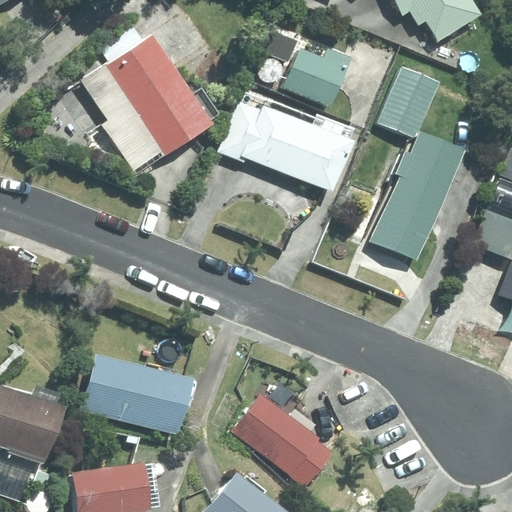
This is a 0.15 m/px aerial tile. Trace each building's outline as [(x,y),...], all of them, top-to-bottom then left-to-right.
[(0,0),(0,10),(17,0),(0,0)] [(477,26),(460,0),(382,0),(399,27),(407,22),(416,36),(421,32),(434,53),(477,26)] [(104,130),(97,135),(132,184),(208,141),(145,54),(82,99),(104,130)] [(297,63),(281,98),(327,118),(347,74),(323,63),(318,73),(297,63)] [(398,78),(374,130),(413,148),(438,97),(398,78)] [(350,158),(344,155),(349,144),(313,128),(307,142),(236,111),(215,159),(243,172),(244,169),(329,206),(350,158)] [(511,148),(500,174),(511,179),(511,148)] [(50,150),(44,164),(62,172),(68,157),(50,150)] [(393,191),(369,248),(415,269),(450,190),(399,167),(389,189),(393,191)] [(511,203),(495,195),(468,252),(505,270),(511,255),(511,203)] [(511,266),(496,305),(511,311),(511,266)] [(89,349),(76,408),(173,429),(186,371),(89,349)] [(0,381),(0,444),(40,457),(58,400),(0,381)] [(256,391),(227,430),(302,485),(329,449),(312,437),(314,434),(256,391)] [(134,456),(65,470),(73,511),(104,511),(143,504),(134,456)] [(288,511),(228,468),(197,510),(200,511),(288,511)] [(21,473),(0,469),(0,498),(15,502),(21,473)]
